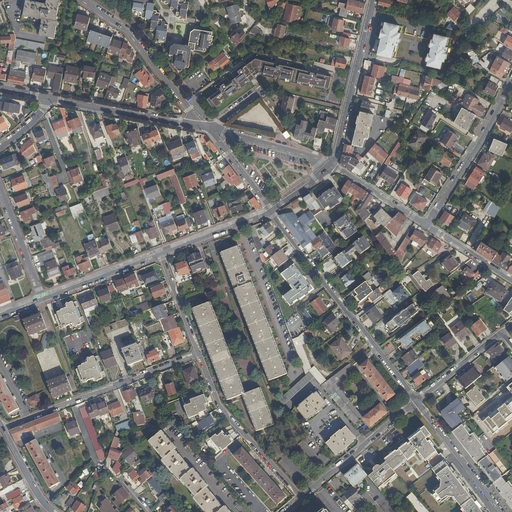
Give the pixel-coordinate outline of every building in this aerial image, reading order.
[(43,18),(40,34),(55,36),(58,19),(56,19),(59,0),(46,0),(46,3),(31,0),(26,0),(24,14),(43,18)] [(166,23),(167,21),(163,20),(162,23),(159,22),(160,20),(161,12),(158,12),(158,10),(154,9),(155,3),(148,2),(148,4),(145,4),(145,2),(145,0),(138,0),(139,1),(135,0),(134,11),(136,12),(137,13),(140,14),(140,15),(143,16),(143,17),(146,18),(146,20),(149,20),(150,21),(152,22),(151,30),(157,31),(157,38),(160,38),(160,41),(166,42),(169,23),(166,23)] [(181,11),(180,18),(187,19),(190,1),(187,0),(166,0),(166,3),(173,4),(172,8),(178,10),(178,11),(181,11)] [(268,0),(271,8),(279,0),(268,0)] [(298,4),(288,2),(286,11),(287,11),(285,18),(294,21),(295,17),(298,4)] [(348,4),(342,2),(340,7),(343,8),(342,14),(349,16),(350,10),(358,12),(360,12),(363,13),(365,8),(348,4)] [(242,15),(239,3),(227,7),(233,24),(243,21),(241,16),(242,15)] [(469,6),(466,9),(471,13),(475,8),(471,4),(469,6)] [(455,21),(462,14),(455,7),(448,14),(455,21)] [(91,17),(74,12),(72,24),(87,28),(91,17)] [(345,20),(331,17),(328,27),(342,31),(345,20)] [(400,25),(385,21),(378,53),(393,57),(396,44),(399,44),(401,33),(399,32),(400,25)] [(283,37),(286,25),(278,23),(275,35),(283,37)] [(92,27),(91,28),(112,36),(113,34),(92,27)] [(189,65),(192,48),(205,50),(205,47),(207,47),(208,47),(209,46),(210,41),(212,39),(213,30),(195,27),(192,30),(190,44),(176,42),(172,44),(171,54),(174,55),(174,58),(177,58),(176,62),(179,66),(186,66),(186,65),(189,65)] [(112,36),(91,28),(88,39),(109,46),(112,36)] [(238,33),(231,39),(236,44),(237,45),(240,42),(247,34),(244,31),(240,35),(238,33)] [(446,45),(448,36),(435,33),(428,64),(440,67),(442,59),(444,59),(448,45),(446,45)] [(9,49),(14,50),(15,45),(16,38),(16,37),(15,34),(11,34),(11,36),(1,37),(2,42),(10,42),(9,49)] [(124,41),(112,36),(109,46),(107,50),(119,54),(124,41)] [(347,46),(349,46),(351,38),(340,36),(340,38),(342,38),(340,44),(339,50),(345,51),(347,46)] [(16,38),(15,45),(19,46),(32,48),(37,49),(44,51),(45,44),(16,38)] [(128,43),(124,41),(119,54),(118,57),(133,62),(135,53),(133,52),(133,49),(127,47),(128,43)] [(14,50),(11,63),(8,82),(23,85),(26,71),(18,70),(15,69),(16,60),(19,46),(15,45),(14,50)] [(502,56),(511,62),(511,60),(511,49),(511,50),(507,47),(502,56)] [(32,53),(19,50),(17,60),(19,61),(22,61),(22,63),(29,65),(32,53)] [(224,52),(210,63),(214,70),(229,58),(224,52)] [(213,93),(202,102),(209,111),(256,77),(255,75),(259,71),(263,72),(263,74),(324,89),(325,87),(329,87),(332,76),(326,75),(327,74),(322,72),(321,74),(309,71),(309,69),(307,68),(306,70),(290,66),(291,63),(287,62),(286,65),(274,62),(274,61),(270,59),(269,60),(256,57),(236,69),(234,68),(231,70),(235,76),(230,80),(227,76),(225,77),(226,80),(223,82),(221,80),(210,89),(213,93)] [(338,60),(334,60),(332,65),(345,68),(347,59),(339,57),(338,60)] [(505,73),(506,73),(511,63),(498,57),(490,71),(502,78),(505,73)] [(97,67),(82,64),(80,76),(86,77),(95,79),(97,67)] [(386,67),(375,64),(372,75),(378,77),(382,78),(383,78),(386,67)] [(79,67),(68,65),(65,80),(76,82),(79,67)] [(64,68),(55,66),(53,77),(56,78),(54,90),(59,91),(64,68)] [(41,79),(40,80),(44,81),(46,70),(35,68),(33,77),(41,79)] [(143,68),(135,74),(144,86),(152,80),(143,68)] [(112,76),(100,72),(96,84),(103,86),(108,88),(110,84),(112,76)] [(371,94),(373,86),(375,78),(365,75),(361,92),(371,94)] [(498,87),(496,86),(500,80),(491,75),(488,82),(490,83),(485,91),(493,96),(498,87)] [(436,78),(427,76),(425,84),(424,89),(430,90),(431,85),(434,86),(435,82),(436,78)] [(444,81),(434,86),(432,90),(435,92),(437,90),(449,83),(447,79),(444,81)] [(399,85),(395,84),(394,92),(397,93),(397,94),(417,99),(420,88),(419,88),(409,85),(403,83),(399,82),(399,85)] [(110,84),(108,88),(106,96),(111,98),(112,94),(118,95),(120,89),(111,86),(111,85),(110,84)] [(162,101),(167,97),(160,88),(152,94),(150,104),(161,106),(162,101)] [(145,107),(148,95),(139,93),(137,106),(145,107)] [(294,97),(285,94),(282,106),(291,108),(294,97)] [(479,100),(467,94),(461,106),(462,107),(472,112),(473,112),(480,116),(484,108),(477,104),(479,100)] [(449,101),(458,106),(461,100),(452,95),(449,101)] [(372,102),(363,100),(361,110),(369,112),(372,102)] [(5,102),(0,101),(0,110),(3,112),(3,110),(19,113),(21,105),(15,103),(6,101),(5,102)] [(65,107),(60,106),(64,118),(67,126),(68,129),(69,131),(72,129),(72,127),(82,123),(79,116),(70,119),(68,114),(67,114),(65,107)] [(472,112),(462,107),(454,122),(462,127),(469,115),(474,118),(476,114),(472,112)] [(360,110),(357,125),(355,133),(365,137),(368,139),(374,114),(369,112),(361,110),(360,110)] [(437,115),(429,111),(421,125),(429,129),(437,115)] [(322,113),(321,114),(320,119),(337,124),(338,119),(328,116),(322,113)] [(3,115),(0,117),(0,128),(1,130),(9,124),(3,115)] [(474,118),(469,115),(462,127),(467,130),(474,118)] [(64,118),(53,123),(59,138),(70,133),(69,131),(68,129),(67,126),(64,118)] [(511,122),(505,118),(500,126),(511,132),(511,129),(511,122)] [(297,122),(295,129),(302,138),(304,139),(305,136),(315,139),(315,137),(317,129),(318,127),(313,126),(311,132),(309,131),(306,130),(306,129),(308,121),(302,119),(301,123),(297,122)] [(337,124),(320,119),(318,127),(317,129),(324,131),(326,126),(336,129),(337,124)] [(105,134),(101,123),(95,125),(95,123),(90,125),(95,139),(105,134)] [(117,135),(116,134),(121,132),(118,125),(117,123),(112,124),(112,123),(106,125),(111,138),(117,135)] [(138,125),(125,130),(127,136),(137,132),(141,144),(142,144),(140,138),(141,137),(140,134),(140,131),(140,128),(138,125)] [(151,131),(150,131),(154,140),(161,138),(157,129),(151,131)] [(297,136),(296,137),(302,138),(295,129),(294,135),(297,136)] [(39,140),(47,138),(44,130),(36,133),(39,140)] [(427,136),(418,130),(409,144),(417,150),(422,141),(423,142),(427,136)] [(458,136),(449,130),(442,142),(451,147),(453,144),(454,144),(456,140),(455,140),(458,136)] [(141,137),(143,143),(145,142),(146,141),(148,147),(155,144),(155,143),(154,140),(150,131),(140,134),(141,137)] [(126,136),(127,140),(128,139),(129,139),(132,148),(141,144),(137,132),(127,136),(126,136)] [(365,137),(355,133),(353,139),(364,142),(365,137)] [(36,150),(38,156),(41,155),(38,148),(34,136),(31,139),(30,139),(31,140),(20,149),(27,157),(36,150)] [(173,154),(186,150),(181,137),(168,142),(173,154)] [(206,140),(214,150),(217,148),(209,137),(206,139),(206,140)] [(315,137),(315,139),(313,144),(321,146),(323,139),(315,137)] [(507,143),(494,138),(489,149),(502,154),(507,143)] [(195,140),(187,143),(192,158),(200,155),(195,140)] [(345,143),(340,163),(352,170),(356,166),(361,160),(363,157),(358,153),(355,157),(352,156),(354,146),(351,145),(345,143)] [(374,144),(369,150),(382,161),(383,162),(389,154),(384,150),(385,149),(383,147),(382,148),(375,143),(374,144)] [(399,148),(396,146),(385,163),(388,164),(399,148)] [(99,160),(104,158),(100,149),(95,151),(99,160)] [(453,155),(447,151),(440,161),(443,162),(441,165),(446,169),(454,157),(452,156),(453,155)] [(5,167),(10,166),(19,162),(16,153),(13,154),(1,159),(5,167)] [(484,154),(478,163),(487,169),(495,157),(490,153),(488,156),(484,154)] [(42,159),(44,162),(44,163),(45,167),(56,162),(53,154),(43,159),(42,159)] [(132,162),(129,155),(119,159),(121,163),(117,165),(120,173),(122,177),(126,176),(124,173),(132,170),(129,163),(132,162)] [(364,164),(361,160),(356,166),(360,169),(364,164)] [(163,164),(154,168),(156,173),(157,174),(165,171),(163,164)] [(226,167),(228,169),(230,173),(232,175),(236,172),(229,164),(226,167)] [(79,166),(67,171),(72,184),(84,179),(79,166)] [(157,174),(159,179),(172,173),(176,185),(175,185),(182,202),(187,200),(176,171),(174,167),(157,174)] [(392,182),(397,174),(386,167),(381,175),(392,182)] [(442,173),(432,167),(425,177),(435,184),(438,179),(437,179),(437,177),(439,178),(442,173)] [(466,184),(474,189),(484,174),(489,177),(491,175),(485,171),(485,172),(477,167),(466,184)] [(202,176),(207,187),(218,182),(214,171),(210,173),(210,172),(206,174),(202,176)] [(99,174),(103,184),(92,189),(93,192),(108,187),(106,183),(104,177),(102,172),(99,174)] [(198,183),(195,172),(184,176),(188,187),(198,183)] [(234,177),(238,183),(242,180),(236,172),(232,175),(234,177)] [(49,177),(50,180),(54,189),(60,186),(55,175),(55,174),(49,177)] [(24,175),(12,180),(14,185),(16,189),(16,190),(28,185),(24,175)] [(405,179),(402,177),(393,189),(407,198),(412,190),(402,183),(405,179)] [(157,184),(146,187),(143,180),(142,178),(139,179),(143,189),(145,188),(149,198),(160,193),(157,184)] [(224,180),(218,184),(221,190),(224,189),(224,187),(223,184),(227,181),(225,179),(224,180)] [(47,182),(46,182),(52,196),(56,194),(54,189),(50,180),(47,182)] [(354,183),(349,180),(343,190),(347,196),(349,191),(354,183)] [(361,188),(354,183),(349,191),(356,196),(361,188)] [(108,187),(93,192),(95,199),(110,193),(108,187)] [(325,194),(323,196),(319,199),(326,209),(330,206),(331,208),(332,209),(341,202),(340,201),(339,199),(343,196),(336,187),(331,190),(329,192),(328,191),(325,193),(325,194)] [(62,199),(70,196),(67,188),(59,191),(62,199)] [(368,192),(361,188),(356,196),(364,201),(368,192)] [(368,192),(364,201),(357,211),(365,222),(369,218),(371,215),(366,208),(374,196),(368,192)] [(418,194),(415,192),(410,201),(413,203),(418,194)] [(19,206),(30,202),(26,193),(16,197),(19,206)] [(304,198),(309,204),(312,202),(317,209),(315,210),(312,212),(314,215),(322,209),(311,193),(304,198)] [(428,200),(418,194),(413,203),(423,209),(428,200)] [(254,196),(250,199),(256,208),(259,206),(261,204),(254,196)] [(301,203),(298,198),(292,202),(295,207),(301,203)] [(241,203),(240,203),(240,202),(237,203),(236,200),(229,203),(232,212),(243,208),(241,203)] [(482,212),(495,217),(500,206),(487,201),(482,212)] [(80,203),(70,207),(72,211),(74,216),(78,214),(77,210),(84,208),(82,202),(80,203)] [(163,203),(167,213),(171,211),(168,202),(163,203)] [(227,212),(224,204),(214,208),(217,216),(227,212)] [(34,207),(21,211),(26,224),(38,219),(34,207)] [(68,208),(62,210),(57,212),(56,212),(57,214),(58,216),(72,211),(70,207),(68,208)] [(199,223),(207,219),(203,209),(195,212),(199,223)] [(298,216),(287,223),(304,246),(312,241),(326,231),(314,215),(312,212),(311,210),(300,218),(298,216)] [(386,210),(377,216),(380,220),(383,224),(385,227),(386,226),(393,219),(386,210)] [(449,226),(455,217),(445,211),(440,220),(449,226)] [(281,215),(287,223),(298,216),(295,212),(281,215)] [(400,212),(393,219),(386,226),(391,230),(394,233),(392,235),(395,238),(396,236),(397,237),(408,218),(400,212)] [(114,213),(104,217),(109,230),(119,226),(114,213)] [(468,218),(469,216),(465,213),(458,224),(462,227),(463,226),(467,229),(467,228),(471,230),(476,223),(468,218)] [(346,214),(336,222),(339,226),(337,227),(336,228),(343,236),(345,235),(348,239),(358,232),(354,227),(353,225),(354,224),(351,220),(350,221),(349,219),(346,214)] [(167,216),(159,218),(161,224),(169,221),(167,216)] [(178,220),(181,229),(189,226),(185,217),(178,220)] [(169,221),(161,224),(164,232),(171,230),(171,231),(174,230),(173,229),(177,227),(174,219),(169,221)] [(32,233),(35,241),(41,239),(46,237),(41,222),(31,226),(34,233),(32,233)] [(264,232),(267,235),(275,229),(269,222),(261,228),(264,232)] [(255,225),(250,227),(259,251),(262,248),(265,246),(262,241),(260,241),(255,225)] [(155,226),(147,229),(151,238),(155,236),(159,235),(155,226)] [(428,237),(412,227),(396,252),(392,258),(394,260),(396,263),(397,261),(400,262),(406,252),(404,251),(411,241),(410,240),(411,238),(415,241),(415,242),(417,243),(417,242),(422,245),(428,237)] [(139,240),(140,241),(146,239),(142,229),(129,234),(132,242),(139,240)] [(376,236),(382,244),(392,258),(396,252),(382,233),(383,232),(382,230),(376,236)] [(339,249),(329,235),(323,240),(321,237),(327,232),(326,231),(312,241),(325,259),(339,249)] [(90,241),(84,243),(89,255),(93,254),(92,252),(100,249),(97,241),(93,232),(87,234),(90,241)] [(46,237),(41,239),(45,250),(51,248),(55,247),(61,245),(68,242),(66,237),(63,238),(64,241),(56,243),(53,234),(46,237)] [(356,242),(354,243),(335,258),(340,264),(342,267),(343,268),(353,260),(349,255),(352,253),(354,251),(357,249),(361,253),(361,254),(371,246),(363,236),(356,242)] [(108,237),(97,241),(100,249),(101,253),(108,250),(108,249),(112,247),(108,237)] [(431,239),(428,237),(422,245),(424,246),(431,239)] [(433,238),(432,240),(428,245),(441,253),(447,249),(442,246),(443,244),(433,238)] [(482,241),(476,250),(492,260),(497,253),(498,252),(482,241)] [(271,255),(276,251),(271,244),(265,249),(271,255)] [(287,373),(239,246),(222,252),(233,280),(271,379),(287,373)] [(262,248),(259,251),(265,265),(268,264),(267,261),(269,260),(268,257),(266,258),(262,248)] [(281,249),(272,256),(280,266),(289,259),(281,249)] [(51,275),(60,271),(52,251),(38,256),(42,264),(46,262),(51,275)] [(192,255),(188,257),(194,272),(198,271),(203,269),(207,268),(204,261),(203,262),(202,259),(203,258),(201,252),(197,253),(192,255)] [(501,255),(497,253),(492,260),(508,270),(511,264),(511,262),(509,261),(511,257),(503,252),(501,255)] [(91,266),(86,253),(76,256),(81,269),(91,266)] [(450,271),(458,264),(451,255),(443,261),(450,271)] [(410,261),(407,259),(399,268),(400,269),(401,271),(406,265),(410,261)] [(24,275),(18,261),(7,265),(13,280),(24,275)] [(181,275),(190,271),(186,261),(177,264),(181,275)] [(295,263),(282,273),(292,287),(305,277),(295,263)] [(74,267),(70,268),(68,265),(63,266),(64,270),(64,271),(66,275),(76,271),(74,267)] [(468,282),(472,277),(474,279),(482,273),(478,270),(475,273),(467,266),(463,270),(466,273),(465,274),(467,276),(465,278),(468,282)] [(155,271),(142,276),(145,284),(158,279),(155,271)] [(364,276),(367,280),(373,276),(370,271),(364,276)] [(429,280),(426,282),(418,272),(413,276),(425,291),(433,285),(429,280)] [(347,286),(355,280),(349,273),(342,279),(345,282),(344,282),(347,286)] [(130,276),(124,279),(128,289),(134,287),(134,288),(139,286),(137,282),(135,278),(136,278),(134,274),(130,276)] [(301,299),(314,289),(305,277),(292,287),(293,288),(284,296),(291,305),(300,298),(301,299)] [(115,282),(119,293),(128,289),(124,279),(124,278),(115,282)] [(367,280),(366,281),(371,287),(374,291),(375,291),(367,280)] [(483,285),(479,280),(472,286),(475,291),(483,285)] [(0,303),(11,299),(4,281),(3,282),(0,283),(0,303)] [(364,283),(353,292),(358,298),(361,302),(363,301),(369,296),(374,291),(371,287),(366,281),(364,283)] [(399,282),(391,289),(401,302),(408,296),(403,289),(405,288),(403,285),(402,286),(399,282)] [(501,300),(507,291),(494,282),(487,291),(501,300)] [(108,286),(108,287),(112,296),(116,294),(113,284),(108,286)] [(165,293),(162,284),(158,285),(155,286),(151,288),(154,297),(165,293)] [(442,303),(451,297),(443,286),(434,292),(442,303)] [(99,290),(103,301),(112,297),(112,296),(108,287),(99,290)] [(375,291),(374,291),(369,296),(374,302),(383,295),(378,288),(375,291)] [(353,292),(352,292),(360,303),(361,302),(358,298),(353,292)] [(95,293),(80,299),(84,309),(99,303),(95,293)] [(321,315),(328,309),(319,297),(312,303),(321,315)] [(511,297),(508,304),(504,301),(500,307),(509,313),(511,311),(511,297)] [(65,308),(65,309),(58,312),(58,313),(55,314),(59,325),(62,324),(63,326),(67,324),(67,325),(74,322),(75,326),(77,326),(78,325),(82,323),(85,321),(83,316),(81,317),(78,307),(79,306),(77,301),(74,302),(74,301),(69,303),(68,302),(67,304),(68,306),(65,308)] [(194,307),(229,399),(245,393),(209,301),(194,307)] [(148,302),(136,307),(139,314),(151,309),(148,302)] [(99,303),(84,309),(86,313),(100,308),(99,303)] [(165,303),(154,307),(158,320),(162,318),(169,316),(168,312),(169,311),(167,306),(166,307),(165,303)] [(387,324),(393,332),(401,326),(402,328),(404,326),(401,322),(403,321),(406,325),(409,323),(408,322),(412,319),(411,318),(419,312),(413,304),(405,310),(404,309),(394,317),(395,318),(387,324)] [(375,322),(383,316),(376,306),(367,313),(375,322)] [(336,325),(340,322),(334,313),(323,322),(326,325),(328,324),(334,332),(339,328),(336,325)] [(39,314),(23,320),(29,335),(45,329),(39,314)] [(169,316),(162,318),(167,331),(169,330),(178,327),(173,314),(169,316)] [(389,316),(380,323),(382,326),(391,319),(389,316)] [(424,319),(398,339),(402,345),(407,350),(416,343),(412,338),(421,331),(425,336),(433,330),(424,319)] [(480,321),(476,324),(483,332),(486,329),(480,321)] [(453,330),(462,342),(473,334),(464,322),(453,330)] [(471,327),(478,336),(483,332),(476,324),(471,327)] [(313,325),(304,332),(306,334),(307,336),(309,339),(317,334),(314,330),(316,329),(313,325)] [(174,345),(184,341),(179,327),(178,327),(169,330),(174,345)] [(298,336),(293,338),(306,375),(310,371),(310,370),(312,369),(300,339),(306,334),(304,332),(298,336)] [(441,340),(448,349),(458,342),(451,333),(441,340)] [(332,345),(342,359),(351,352),(348,348),(346,345),(347,344),(342,338),(332,345)] [(122,348),(129,365),(143,359),(141,353),(139,347),(137,342),(122,348)] [(505,351),(498,342),(488,350),(495,359),(505,351)] [(434,347),(431,349),(437,357),(440,354),(434,347)] [(113,349),(101,354),(106,368),(114,365),(118,364),(113,349)] [(151,362),(160,359),(156,349),(147,353),(151,362)] [(420,358),(413,349),(402,357),(409,366),(419,359),(420,358)] [(85,363),(86,363),(78,366),(79,367),(76,368),(81,380),(83,379),(84,380),(87,379),(88,379),(94,377),(95,380),(97,381),(98,380),(103,378),(102,377),(106,376),(104,371),(102,372),(99,362),(100,361),(98,356),(95,357),(94,356),(90,357),(88,356),(87,358),(89,361),(85,363)] [(495,365),(491,368),(485,373),(497,389),(511,376),(511,357),(510,356),(498,365),(497,363),(495,365)] [(489,358),(486,361),(491,368),(495,365),(493,364),(489,358)] [(423,364),(419,359),(409,366),(407,368),(412,375),(416,373),(422,368),(426,365),(424,363),(423,364)] [(369,360),(361,367),(387,402),(396,395),(369,360)] [(322,385),(334,398),(356,425),(359,422),(361,421),(332,387),(354,369),(350,363),(327,381),(322,385)] [(310,370),(310,371),(315,376),(322,385),(327,381),(315,365),(312,369),(310,370)] [(197,374),(196,375),(193,367),(184,370),(189,384),(199,380),(197,374)] [(475,367),(459,379),(466,388),(480,377),(482,375),(475,367)] [(306,375),(279,399),(284,404),(315,376),(310,371),(306,375)] [(0,395),(10,414),(19,408),(15,399),(16,399),(14,396),(13,397),(5,382),(6,381),(4,378),(3,379),(0,372),(0,395)] [(419,385),(426,380),(420,372),(417,375),(413,378),(419,385)] [(66,375),(47,383),(53,398),(72,391),(66,375)] [(173,382),(172,383),(171,381),(167,383),(167,385),(166,385),(170,395),(174,394),(174,395),(176,394),(176,393),(173,382)] [(511,391),(511,382),(498,394),(502,400),(511,391)] [(477,405),(486,398),(475,385),(467,392),(477,405)] [(156,396),(152,386),(146,389),(146,390),(139,393),(143,402),(156,396)] [(275,424),(260,387),(245,393),(259,430),(275,424)] [(131,400),(134,399),(131,391),(131,389),(122,392),(126,402),(131,400)] [(135,389),(131,391),(134,399),(131,400),(132,402),(133,402),(136,412),(134,412),(135,416),(136,424),(144,423),(144,422),(145,422),(144,417),(142,417),(140,411),(143,410),(135,389)] [(184,405),(188,417),(197,414),(199,413),(201,418),(208,413),(209,412),(207,405),(211,404),(209,400),(208,400),(203,389),(189,395),(182,397),(185,405),(184,405)] [(300,405),(300,406),(297,408),(307,420),(313,416),(322,408),(322,407),(327,403),(317,391),(315,393),(314,393),(300,405)] [(33,406),(41,402),(37,394),(29,398),(33,406)] [(442,415),(442,416),(454,431),(464,423),(458,415),(466,409),(458,399),(443,411),(441,412),(442,415)] [(106,401),(96,405),(100,415),(109,412),(107,406),(106,401)] [(119,402),(107,406),(109,412),(111,416),(123,411),(119,402)] [(96,404),(87,407),(90,418),(100,415),(96,405),(96,404)] [(371,427),(388,413),(381,404),(364,418),(371,427)] [(88,431),(99,461),(106,458),(97,436),(95,430),(90,418),(87,407),(86,406),(80,409),(88,431)] [(493,407),(484,415),(491,424),(501,416),(493,407)] [(58,411),(36,420),(10,430),(12,432),(16,441),(30,435),(29,432),(62,420),(58,411)] [(204,431),(215,425),(208,413),(201,418),(199,419),(198,420),(204,431)] [(129,420),(115,426),(116,430),(117,430),(132,428),(129,420)] [(67,425),(71,435),(81,432),(77,421),(67,425)] [(511,430),(505,421),(495,428),(503,438),(511,431),(511,430)] [(465,423),(464,423),(454,431),(453,432),(457,437),(458,437),(465,445),(467,444),(469,447),(467,448),(470,452),(469,453),(477,464),(479,462),(486,457),(489,454),(465,423)] [(354,440),(357,437),(347,426),(342,430),(341,430),(332,438),(327,443),(337,454),(340,452),(341,453),(355,441),(354,440)] [(367,426),(361,431),(366,437),(372,432),(367,426)] [(397,451),(396,450),(385,459),(386,461),(394,470),(405,462),(404,460),(407,458),(408,459),(414,455),(411,452),(413,450),(415,452),(418,450),(426,460),(427,459),(430,463),(429,463),(433,468),(444,460),(445,459),(441,454),(438,456),(436,453),(437,452),(429,441),(428,442),(426,439),(431,435),(425,426),(409,439),(411,442),(409,444),(407,442),(400,448),(400,449),(397,451)] [(222,429),(210,439),(218,449),(220,447),(222,450),(232,441),(230,438),(232,437),(230,434),(227,436),(222,429)] [(167,457),(165,458),(183,478),(184,477),(199,494),(198,496),(211,511),(233,511),(228,505),(226,507),(209,486),(211,485),(196,467),(194,469),(176,449),(178,447),(163,430),(152,439),(167,457)] [(114,436),(111,445),(107,456),(118,459),(123,452),(116,450),(120,438),(114,436)] [(40,445),(39,445),(36,439),(35,439),(26,444),(40,469),(50,487),(59,482),(56,476),(57,476),(56,473),(55,473),(48,462),(49,461),(48,459),(47,459),(40,447),(41,447),(40,445)] [(128,450),(122,454),(132,466),(135,463),(137,461),(134,458),(138,455),(130,446),(126,448),(128,450)] [(278,503),(286,495),(243,446),(234,454),(278,503)] [(486,457),(479,462),(494,483),(502,477),(486,457)] [(441,479),(442,479),(442,485),(441,485),(434,490),(435,491),(432,493),(438,502),(441,500),(442,502),(449,497),(449,496),(455,497),(455,498),(459,504),(471,494),(469,492),(470,491),(452,468),(451,469),(444,460),(433,468),(432,469),(440,479),(441,479)] [(117,461),(112,469),(117,474),(120,471),(119,469),(121,466),(117,461)] [(374,468),(374,471),(369,476),(379,488),(397,473),(394,470),(386,461),(381,465),(378,465),(374,468)] [(367,475),(359,464),(345,476),(353,486),(364,477),(367,475)] [(136,482),(140,480),(143,483),(154,474),(150,470),(149,471),(146,467),(140,472),(136,468),(129,474),(136,482)] [(8,473),(0,477),(0,481),(4,490),(11,486),(13,485),(11,481),(9,478),(11,477),(8,473)] [(501,493),(499,494),(511,508),(511,507),(511,484),(509,481),(507,483),(505,480),(502,477),(494,483),(492,484),(494,487),(496,486),(501,493)] [(74,481),(73,479),(65,487),(73,495),(77,491),(74,489),(77,486),(73,481),(74,481)] [(160,496),(158,498),(160,501),(161,500),(170,493),(158,480),(156,482),(153,479),(149,482),(154,489),(153,490),(156,494),(158,493),(160,496)] [(18,483),(12,486),(11,486),(4,490),(1,491),(2,493),(11,488),(13,490),(15,493),(16,492),(17,493),(19,493),(22,491),(18,483)] [(142,484),(135,490),(139,494),(145,488),(142,484)] [(353,486),(343,494),(353,506),(363,498),(361,496),(353,486)] [(114,501),(118,505),(130,496),(123,487),(113,495),(117,499),(114,501)] [(361,496),(363,498),(374,511),(382,511),(378,506),(366,492),(361,496)] [(429,511),(427,509),(413,493),(407,498),(418,511),(429,511)] [(27,496),(23,498),(21,496),(14,501),(16,504),(14,505),(16,509),(18,508),(18,509),(26,504),(25,501),(29,499),(27,496)] [(473,497),(461,506),(465,511),(466,511),(465,511),(485,511),(474,496),(473,497)] [(70,497),(66,504),(70,507),(74,500),(70,497)] [(102,504),(99,507),(103,511),(120,511),(117,507),(114,509),(106,498),(100,502),(102,504)] [(76,511),(81,511),(86,506),(77,500),(72,509),(76,511)] [(10,507),(7,502),(0,506),(0,510),(0,511),(5,509),(6,511),(9,509),(8,508),(10,507)] [(182,511),(174,503),(164,511),(182,511)]
